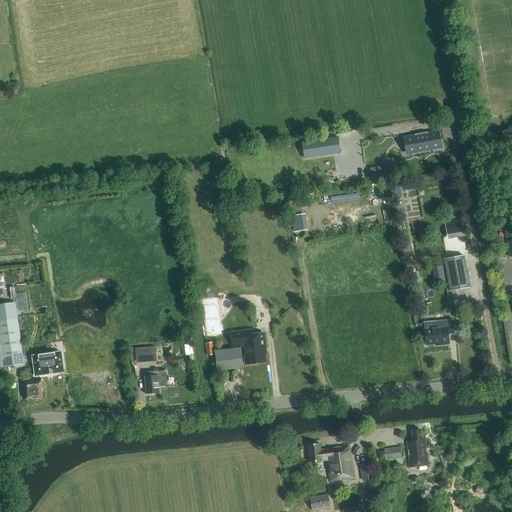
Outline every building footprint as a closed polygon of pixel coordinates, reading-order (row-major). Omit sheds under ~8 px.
[(415,135),(403,138),(406,152),(429,148),(430,150),(442,148),(439,131),(427,133),(427,132),(415,135)] [(302,143),(305,158),(340,153),(338,137),(302,143)] [(403,162),(378,161),(378,172),(402,173),(403,162)] [(417,178),(396,182),(399,198),(406,197),(409,216),(424,214),(417,178)] [(294,232),(306,230),(304,214),(292,216),(294,232)] [(449,233),(450,251),(463,250),(462,232),(449,233)] [(444,259),(450,291),(470,287),(464,255),(444,259)] [(15,303),(0,304),(0,340),(4,367),(24,364),(15,303)] [(449,335),(455,334),(454,323),(443,324),(443,328),(425,329),(426,345),(436,344),(436,345),(450,344),(449,335)] [(246,331),(232,333),(234,346),(244,345),(245,357),(246,364),(249,364),(265,362),(264,347),(265,347),(264,333),(246,335),(246,331)] [(135,348),(136,363),(157,361),(156,347),(135,348)] [(241,348),(215,351),(217,371),(243,368),(241,348)] [(60,352),(32,356),(35,376),(63,372),(60,352)] [(275,389),(274,365),(252,365),(253,390),(275,389)] [(146,376),(145,376),(146,395),(159,394),(159,387),(167,386),(166,370),(145,372),(146,376)] [(27,399),(43,398),(41,382),(25,383),(27,399)] [(422,430),(412,432),(413,442),(407,442),(410,468),(429,465),(425,438),(422,438),(422,430)] [(330,482),(354,478),(349,448),(321,452),(320,443),(309,445),(311,464),(322,462),(327,461),(330,482)] [(400,447),(383,449),(385,461),(402,459),(400,447)] [(371,463),(360,464),(362,479),(363,481),(374,479),(373,477),(371,463)] [(328,495),(310,498),(312,511),(330,508),(328,495)]
